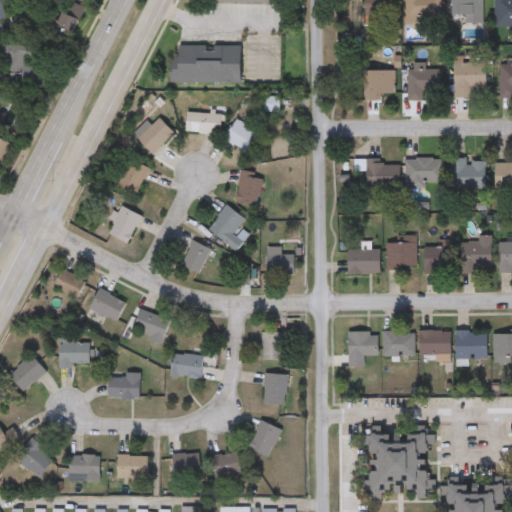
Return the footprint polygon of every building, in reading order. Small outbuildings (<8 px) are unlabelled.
[(4,0),(10,18),(1,21),(6,36),(0,37),(0,0),(4,0)] [(364,17),(364,0),(395,0),(395,17),(364,17)] [(440,0),(440,16),(405,16),(404,0),(440,0)] [(465,21),(465,15),(451,14),(451,0),(481,0),(481,21),(465,21)] [(511,27),(495,27),(495,0),(511,0),(511,27)] [(70,43),(41,31),(47,16),(60,22),(63,14),(79,20),(70,43)] [(241,82),(171,82),(171,55),(179,56),(179,45),(241,45),(241,82)] [(0,46),(33,46),(33,62),(40,62),(40,86),(0,86),(0,46)] [(453,97),(453,63),(485,63),(485,88),(473,88),(473,97),(453,97)] [(511,95),(499,95),(499,64),(511,64),(511,95)] [(407,69),(440,69),(440,90),(423,90),(423,100),(407,100),(407,69)] [(394,93),(380,93),(380,100),(364,100),(364,71),(394,71),(394,93)] [(222,115),(187,115),(187,135),(222,135),(222,115)] [(150,123),(135,133),(150,155),(175,139),(162,119),(152,126),(150,123)] [(247,155),(260,137),(238,122),(226,141),(247,155)] [(0,175),(0,139),(16,147),(1,176),(0,175)] [(442,158),(442,185),(407,185),(407,158),(442,158)] [(485,159),(485,188),(452,189),(452,159),(485,159)] [(511,160),(511,187),(494,187),(494,160),(511,160)] [(153,170),(131,161),(119,189),(141,198),(153,170)] [(399,187),(365,187),(365,170),(354,170),(354,162),(399,162),(399,187)] [(237,205),(260,208),(264,177),(241,173),(237,205)] [(247,220),(227,207),(210,232),(239,252),(249,236),(240,230),(247,220)] [(129,246),(143,218),(123,208),(109,236),(129,246)] [(477,273),(462,272),(462,241),(477,241),(477,235),(491,235),(491,266),(477,266),(477,273)] [(415,236),(415,269),(385,269),(385,242),(403,242),(403,236),(415,236)] [(199,275),(212,251),(195,242),(182,266),(199,275)] [(498,242),(511,242),(511,273),(498,273),(498,242)] [(453,246),(453,273),(423,273),(423,246),(453,246)] [(295,275),(295,257),(282,257),(282,248),(268,248),(268,275),(295,275)] [(347,273),(347,249),(379,249),(379,273),(347,273)] [(87,284),(63,271),(54,288),(78,301),(87,284)] [(117,323),(127,303),(100,290),(90,310),(117,323)] [(171,321),(142,311),(136,327),(145,330),(142,338),(162,346),(171,321)] [(348,367),(348,331),(377,331),(377,355),(363,355),(363,367),(348,367)] [(414,331),(414,355),(382,355),(382,331),(414,331)] [(450,354),(418,354),(418,331),(450,331),(450,354)] [(456,360),(456,331),(486,331),(486,360),(456,360)] [(511,331),(511,357),(492,357),(492,331),(511,331)] [(263,362),(284,362),(284,334),(263,334),(263,362)] [(91,345),(79,345),(79,339),(60,339),(60,368),(91,368),(91,345)] [(203,381),(205,358),(175,355),(172,378),(203,381)] [(10,379),(26,394),(47,372),(31,357),(10,379)] [(109,401),(141,401),(141,376),(126,376),(126,379),(109,379),(109,401)] [(266,376),(266,407),(288,407),(288,376),(266,376)] [(250,449),(270,459),(283,432),(263,422),(250,449)] [(0,454),(21,440),(13,429),(4,435),(0,428),(0,454)] [(373,432),(372,500),(383,500),(383,493),(418,493),(418,500),(428,500),(429,433),(373,432)] [(41,479),(55,459),(32,441),(17,461),(41,479)] [(212,459),(217,481),(242,475),(237,453),(212,459)] [(173,475),(200,475),(200,455),(173,455),(173,475)] [(71,481),(101,481),(101,457),(71,457),(71,481)] [(149,457),(118,457),(118,482),(149,482),(149,457)] [(507,511),(508,486),(448,486),(447,511),(507,511)]
